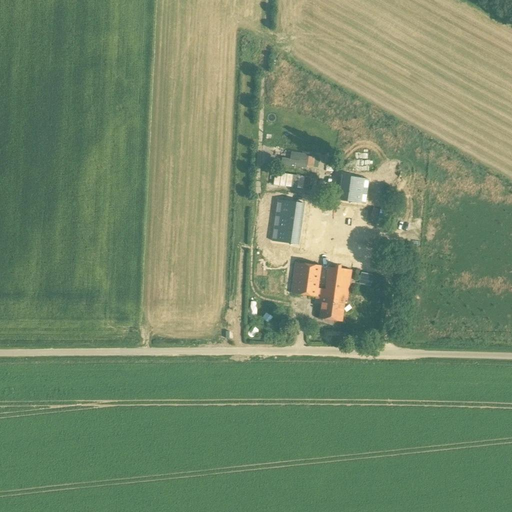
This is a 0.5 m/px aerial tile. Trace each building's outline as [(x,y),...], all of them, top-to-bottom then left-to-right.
[(363,191),(365,179),(344,176),(342,189),(363,191)] [(361,204),(363,191),(342,189),(341,201),(361,204)] [(301,217),(303,204),(282,201),(280,215),(301,217)] [(359,242),(362,214),(343,212),(339,239),(359,242)] [(299,231),(301,217),(280,215),(278,228),(299,231)] [(297,245),(299,231),(278,228),(276,242),(297,245)] [(347,300),(351,270),(295,262),(291,293),(322,297),(319,318),(341,321),(344,300),(347,300)]
